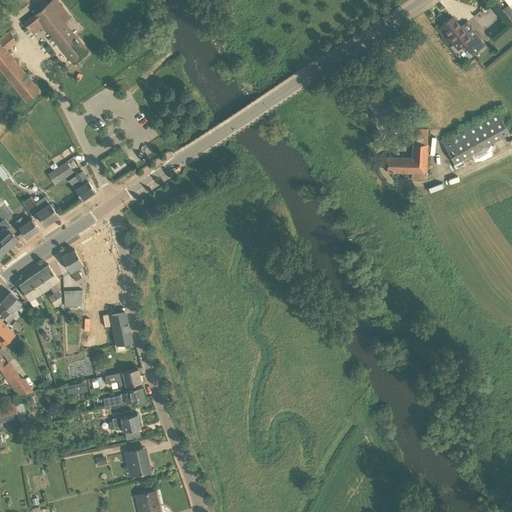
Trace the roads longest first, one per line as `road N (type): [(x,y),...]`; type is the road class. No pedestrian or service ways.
road 1 (tertiary): [(112,205),(423,0)]
road 2 (unclassified): [(198,511),(131,308),(112,205)]
road 3 (tertiary): [(0,283),(112,205)]
